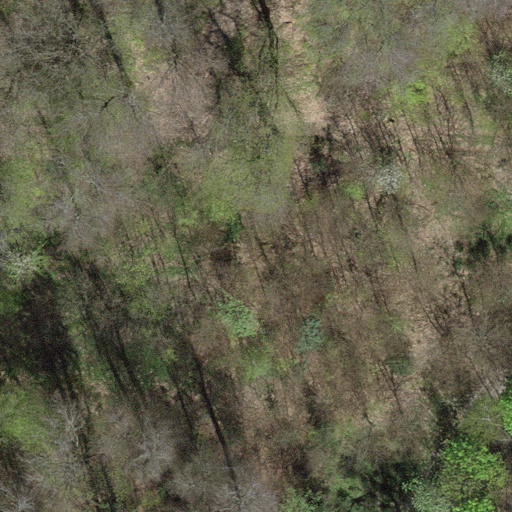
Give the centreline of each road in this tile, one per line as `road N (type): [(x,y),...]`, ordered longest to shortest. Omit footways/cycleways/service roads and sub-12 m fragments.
road 1 (track): [(0,115),(511,147)]
road 2 (track): [(411,511),(511,362)]
